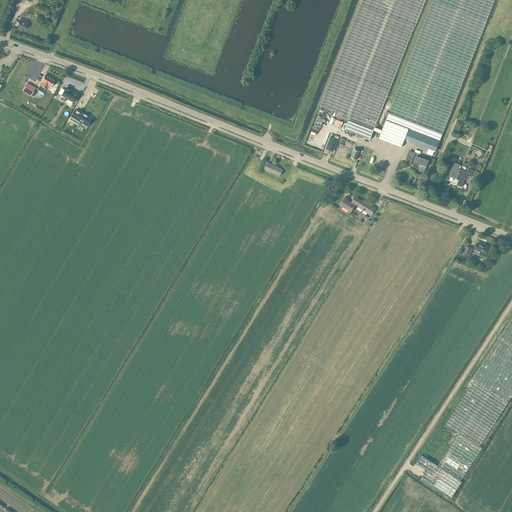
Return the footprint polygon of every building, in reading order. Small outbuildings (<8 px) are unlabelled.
[(361,0),(320,106),(343,114),(341,117),(348,120),(345,129),(370,139),(373,131),(380,134),(378,139),(401,148),(404,139),(429,148),(427,154),(432,156),(434,151),(436,151),(439,143),(486,21),(494,0),(432,0),(381,131),(374,128),(415,26),(415,27),(425,0),(361,0)] [(25,30),(29,21),(20,18),(17,27),(25,30)] [(40,85),(37,89),(44,93),(46,89),(48,86),(51,87),(55,81),(45,75),(41,81),(42,82),(40,85)] [(27,83),(22,90),(29,95),(31,95),(33,92),(35,88),(27,83)] [(66,87),(62,95),(73,102),(78,94),(66,87)] [(71,116),(69,120),(70,121),(74,123),(78,125),(80,122),(85,125),(90,118),(87,116),(84,114),(81,113),(75,110),(76,109),(75,109),(71,116)] [(337,139),(330,137),(326,147),(333,149),(337,139)] [(356,159),(359,152),(356,150),(356,149),(354,148),(350,157),(356,159)] [(424,173),(428,161),(416,156),(414,162),(419,164),(420,164),(419,171),(424,173)] [(275,167),(275,166),(267,162),(264,169),(280,176),(282,170),(275,167)] [(454,163),(449,176),(458,180),(457,185),(462,187),(466,175),(471,177),(473,170),(468,168),(467,172),(460,169),(460,170),(457,169),(459,164),(454,163)] [(347,200),(348,199),(345,197),(340,205),(351,212),(356,203),(359,205),(357,207),(367,213),(368,212),(372,214),(375,208),(362,200),(361,202),(358,200),(359,199),(355,197),(351,203),(347,200)] [(474,249),(480,252),(479,254),(487,257),(488,254),(486,254),(489,247),(477,242),(474,249)] [(488,389),(511,352),(511,316),(471,379),(488,389)] [(511,353),(488,390),(507,403),(511,395),(511,353)] [(488,390),(473,381),(446,424),(459,433),(437,466),(421,455),(416,463),(426,470),(421,477),(431,484),(451,498),(462,481),(460,480),(482,448),(479,446),(507,403),(488,390)]
